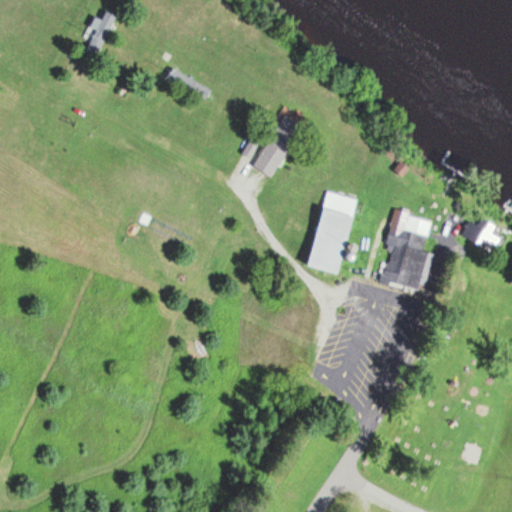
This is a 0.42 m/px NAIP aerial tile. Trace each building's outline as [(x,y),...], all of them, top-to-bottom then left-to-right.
[(112,15),(101,11),(87,47),(98,51),(112,15)] [(269,177),(286,144),(267,134),(250,167),(269,177)] [(301,266),(335,275),(355,199),(321,190),(301,266)] [(488,233),(490,224),(464,218),(458,241),(493,250),(496,235),(488,233)] [(386,242),(417,254),(423,238),(392,226),(386,242)]
